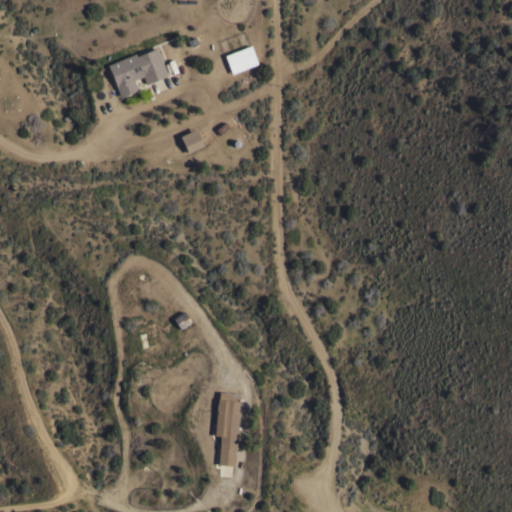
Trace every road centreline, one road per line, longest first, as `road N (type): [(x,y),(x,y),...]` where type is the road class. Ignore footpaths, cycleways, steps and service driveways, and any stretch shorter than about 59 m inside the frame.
road 1 (residential): [(0,316),(26,400),(79,490),(128,511),(196,509),(232,483),(246,401),(209,326),(162,272),(132,262),(120,269),(117,403),(127,451),(115,507)]
road 2 (residential): [(337,511),(329,485),(334,386),(280,265),(276,0)]
road 3 (residential): [(0,140),(27,158),(60,160),(189,124),(311,63),(378,0)]
